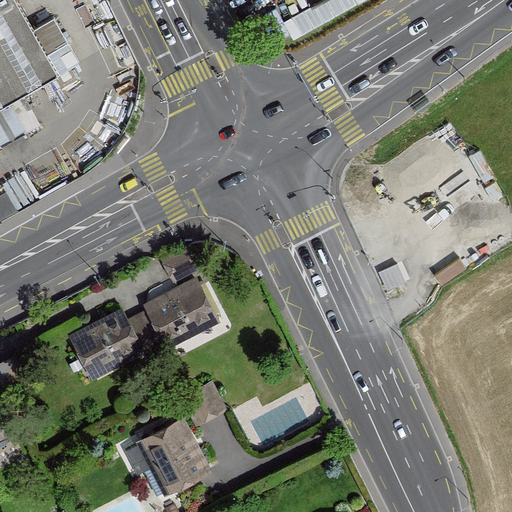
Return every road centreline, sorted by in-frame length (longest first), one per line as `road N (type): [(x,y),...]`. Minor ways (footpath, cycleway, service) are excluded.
road 1 (tertiary): [(427,505),(246,142)]
road 2 (secondary): [(246,142),(0,275)]
road 3 (secondary): [(246,142),(485,0)]
road 4 (secondary): [(169,0),(246,142)]
